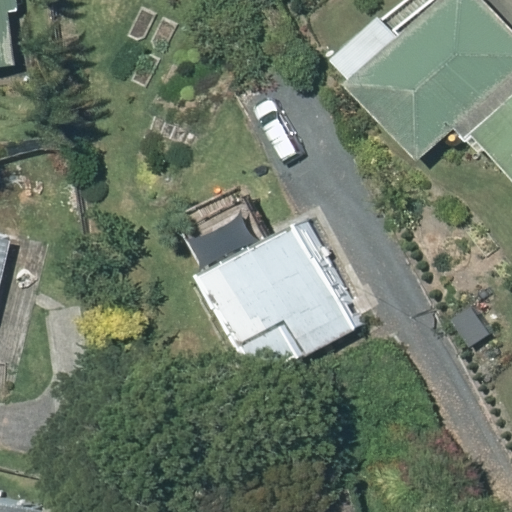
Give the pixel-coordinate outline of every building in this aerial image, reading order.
[(0,0),(0,55),(18,54),(11,0),(0,0)] [(511,17),(496,0),(431,0),(352,69),(420,148),(511,67),(511,17)] [(284,44),(191,89),(236,181),(280,160),(296,192),(346,168),(284,44)] [(511,93),(476,126),(511,164),(511,93)] [(302,207),(206,257),(263,364),(309,342),(302,327),(353,302),(302,207)] [(0,229),(0,287),(13,233),(0,229)] [(492,329),(475,302),(455,315),(472,341),(492,329)] [(365,511),(354,478),(247,511),(365,511)] [(0,511),(44,511),(46,503),(0,491),(0,511)]
